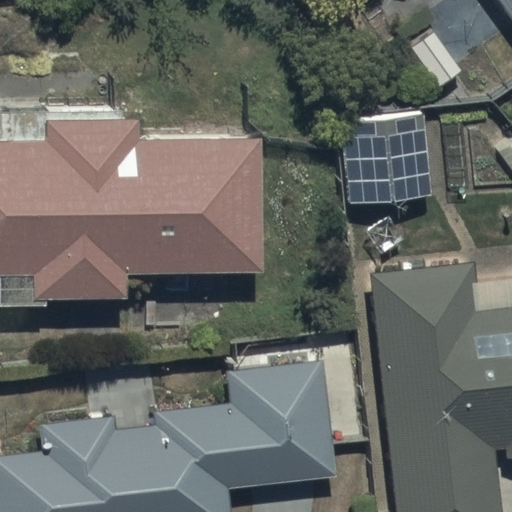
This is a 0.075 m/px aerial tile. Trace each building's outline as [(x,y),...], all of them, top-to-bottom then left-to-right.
[(511,0),(495,0),(511,22),(511,0)] [(254,135),(132,135),(131,115),(117,115),(117,106),(0,106),(0,303),(40,303),(40,293),(121,293),(121,268),(253,267),(254,135)] [(418,107),(335,116),(344,200),(427,191),(418,107)] [(469,259),(364,270),(390,511),(498,511),(491,446),(500,445),(503,468),(511,467),(511,274),(509,274),(511,297),(511,302),(475,307),(469,259)] [(318,358),(221,368),(224,399),(148,407),(149,421),(110,425),(109,412),(32,420),(35,446),(0,450),(0,511),(224,511),(223,485),(330,473),(318,358)]
